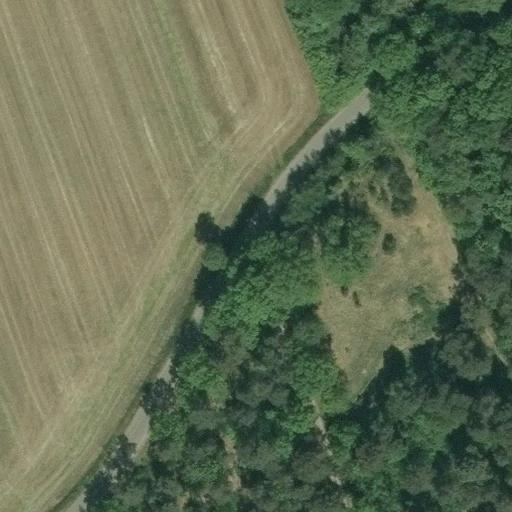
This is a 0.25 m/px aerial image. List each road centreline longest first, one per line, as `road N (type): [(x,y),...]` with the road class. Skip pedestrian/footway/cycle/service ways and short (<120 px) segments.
road 1 (unclassified): [(78,511),(309,151),(389,77),(498,0)]
road 2 (track): [(342,511),(291,355),(251,293),(227,274)]
